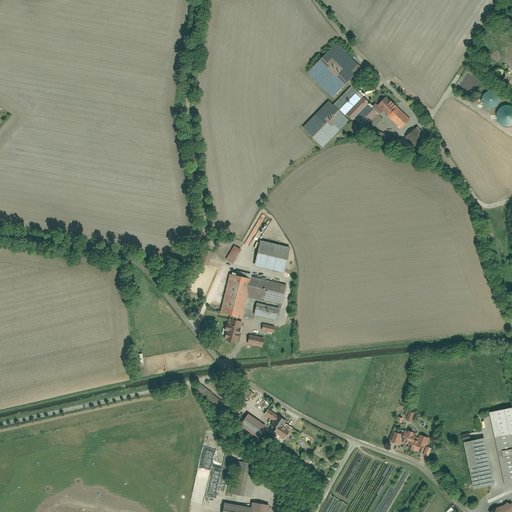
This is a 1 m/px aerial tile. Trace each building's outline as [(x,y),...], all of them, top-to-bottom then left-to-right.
[(336,43),(308,72),(332,96),(346,82),(353,74),(360,67),(336,43)] [(353,74),(346,82),(350,86),(351,85),(357,78),(353,74)] [(333,103),(345,114),(346,113),(362,96),(351,85),(350,86),(333,103)] [(498,106),(500,103),(500,100),(500,98),(498,95),(496,93),(493,92),(490,92),(487,93),(485,95),(483,98),(483,101),(483,104),(485,106),(487,108),(490,109),(493,109),(496,108),(498,106)] [(346,113),(352,119),(355,117),(369,102),(362,96),(346,113)] [(396,107),(385,96),(377,105),(382,110),(388,116),(396,107)] [(348,121),(328,100),(302,126),(323,147),(348,121)] [(369,102),(355,117),(367,129),(382,115),(380,113),(372,106),(369,102)] [(375,103),(372,106),(380,113),(382,110),(377,105),(375,103)] [(511,105),(510,105),(507,104),(504,105),(501,106),(498,109),(497,112),(496,115),(497,118),(498,121),(500,123),(503,125),(507,126),(510,125),(511,124),(511,105)] [(396,107),(388,116),(400,128),(409,119),(396,107)] [(417,126),(404,136),(413,149),(426,139),(417,126)] [(399,138),(377,129),(374,139),(396,148),(399,138)] [(259,240),(253,265),(282,272),(288,247),(259,240)] [(233,247),(225,258),(231,262),(239,252),(233,247)] [(210,251),(201,249),(197,262),(206,265),(210,251)] [(234,275),(229,274),(220,313),(240,317),(245,297),(249,278),(234,275)] [(245,297),(263,301),(263,299),(281,303),(285,284),(250,276),(249,278),(245,297)] [(278,308),(256,303),(253,315),(275,320),(278,308)] [(235,343),(241,321),(227,318),(226,325),(223,324),(222,330),(225,330),(224,333),(222,332),(221,337),(223,338),(222,340),(235,343)] [(275,326),(263,324),(261,330),(273,333),(275,326)] [(263,338),(249,335),(247,343),(262,346),(263,338)] [(201,383),(196,389),(217,407),(222,401),(201,383)] [(511,406),(488,411),(504,487),(511,485),(511,406)] [(276,415),(266,408),(263,414),(273,420),(276,415)] [(264,426),(247,413),(238,425),(256,437),(264,426)] [(271,431),(284,440),(292,428),(284,423),(281,427),(280,427),(285,420),(276,415),(273,420),(269,427),(273,429),(271,431)] [(413,440),(416,434),(404,430),(400,440),(408,444),(411,445),(413,440)] [(401,434),(394,431),(390,442),(397,445),(401,434)] [(426,444),(428,438),(419,434),(416,441),(423,443),(426,444)] [(483,437),(462,442),(471,488),(492,484),(483,437)] [(407,448),(420,453),(423,443),(416,441),(413,440),(411,445),(408,444),(407,448)] [(431,448),(426,446),(423,455),(428,457),(431,448)] [(205,447),(202,460),(214,463),(213,468),(219,469),(219,466),(222,466),(225,452),(205,447)] [(249,463),(238,460),(231,497),(242,499),(249,463)] [(267,511),(271,493),(253,490),(250,508),(249,511),(267,511)] [(507,502),(499,507),(501,511),(506,511),(509,510),(511,508),(511,505),(510,502),(508,503),(507,502)] [(249,511),(250,508),(223,503),(220,511),(249,511)]
